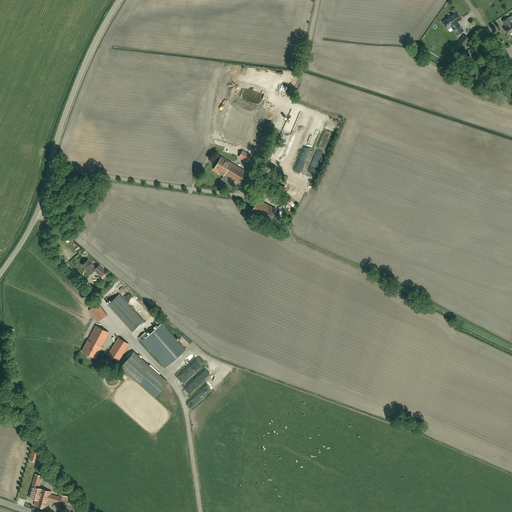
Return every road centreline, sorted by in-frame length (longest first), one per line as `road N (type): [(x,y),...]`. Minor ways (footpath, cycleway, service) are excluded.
road 1 (unclassified): [(511,347),(384,274),(290,234)]
road 2 (unclassified): [(201,511),(174,382),(102,303)]
road 3 (unclassified): [(233,194),(51,168)]
road 4 (unclassified): [(51,168),(71,99),(118,0)]
